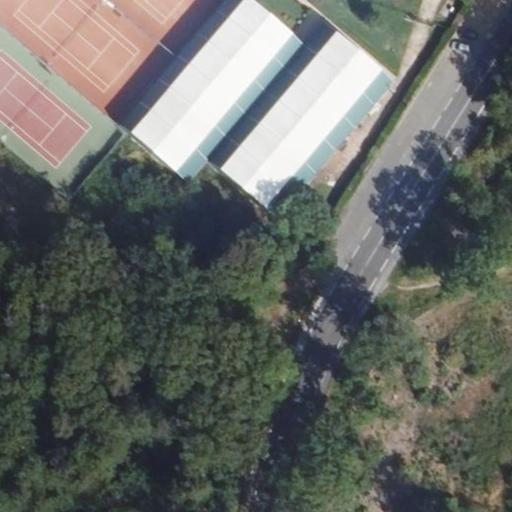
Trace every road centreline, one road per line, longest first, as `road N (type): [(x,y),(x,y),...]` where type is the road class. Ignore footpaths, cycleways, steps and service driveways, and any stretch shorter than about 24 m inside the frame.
road 1 (secondary): [(271,511),(294,413),(337,310),(511,34)]
road 2 (unknown): [(511,245),(264,335),(184,429),(157,511)]
